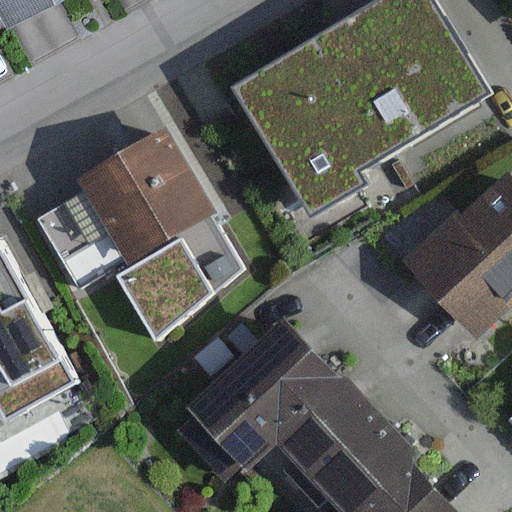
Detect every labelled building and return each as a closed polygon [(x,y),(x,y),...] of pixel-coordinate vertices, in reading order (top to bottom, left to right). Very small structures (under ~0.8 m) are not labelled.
[(0,0),(0,26),(47,0),(0,0)] [(493,94),(435,0),(379,0),(233,88),(313,220),(371,185),(364,172),(493,94)] [(131,268),(211,220),(220,215),(168,127),(79,180),(85,192),(37,220),(61,262),(110,233),(131,268)] [(415,185),(399,160),(391,166),(406,190),(415,185)] [(479,342),(511,311),(511,173),(510,172),(461,218),(458,214),(404,264),(479,342)] [(211,220),(131,268),(118,275),(158,345),(243,269),(211,220)] [(79,384),(0,242),(0,413),(6,425),(79,384)] [(346,384),(288,320),(188,411),(194,417),(179,431),(228,485),(243,472),(246,475),(279,445),(295,462),(284,472),(318,509),(329,500),(339,511),(463,511),(413,457),(346,384)] [(243,356),(224,335),(192,364),(211,385),(243,356)]
